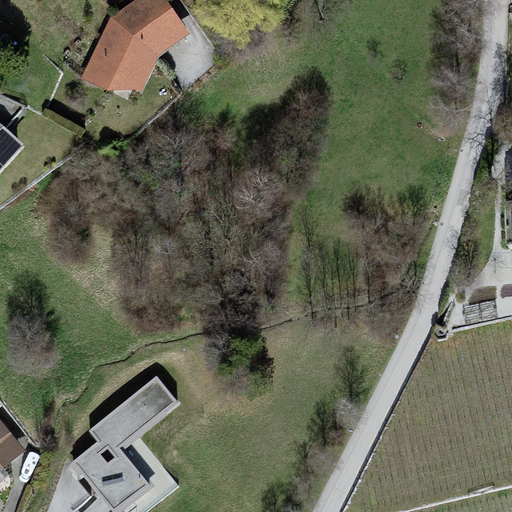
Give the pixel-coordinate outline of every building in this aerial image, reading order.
[(135,0),(111,18),(82,80),(138,106),(161,57),(196,30),(176,0),(135,0)] [(0,185),(35,140),(0,113),(0,185)] [(511,199),(503,200),(506,244),(511,243),(511,199)] [(125,511),(144,511),(171,489),(132,446),(178,405),(154,378),(71,452),(125,511)] [(0,433),(0,479),(23,455),(0,433)]
